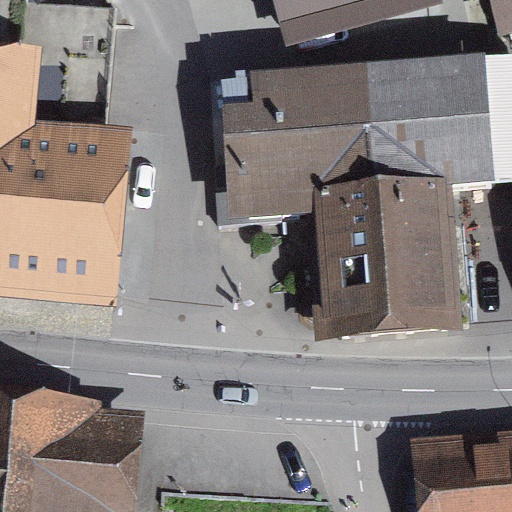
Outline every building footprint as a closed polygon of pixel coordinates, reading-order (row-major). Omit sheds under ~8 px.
[(0,284),(114,295),(126,163),(108,161),(117,74),(113,74),(119,11),(41,4),(27,25),(20,65),(0,62),(0,284)] [(511,68),(481,71),(491,188),(511,186),(511,68)] [(491,188),(481,71),(312,85),(313,96),(260,100),(262,124),(230,127),(232,169),(215,170),(218,229),(321,218),(328,325),(343,338),(450,330),(438,193),(491,188)] [(0,426),(0,511),(114,511),(122,437),(0,426)] [(511,511),(511,454),(430,462),(434,511),(511,511)]
